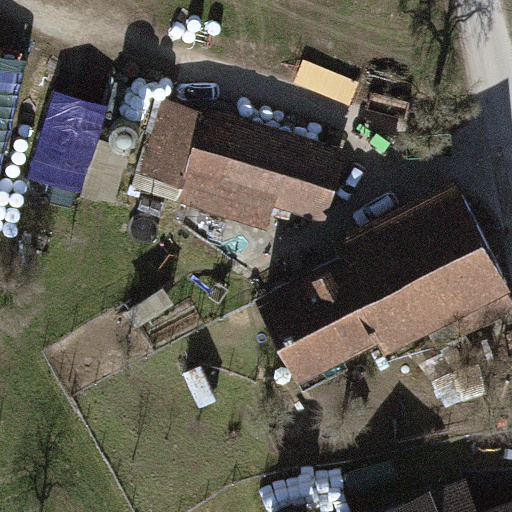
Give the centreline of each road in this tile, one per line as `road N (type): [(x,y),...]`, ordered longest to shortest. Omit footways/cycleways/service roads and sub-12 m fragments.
road 1 (track): [(511,154),(412,146),(96,44),(6,0)]
road 2 (unclassified): [(478,0),(511,145)]
